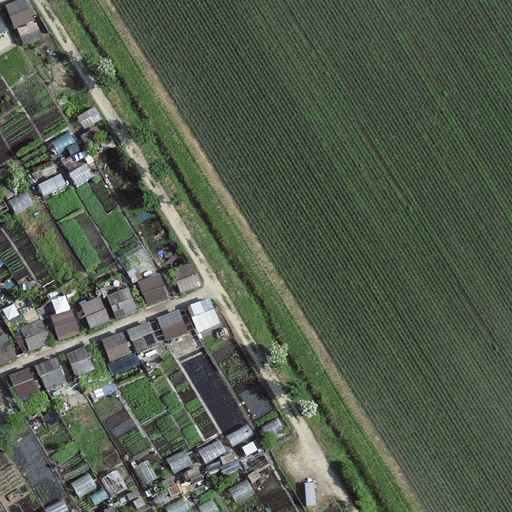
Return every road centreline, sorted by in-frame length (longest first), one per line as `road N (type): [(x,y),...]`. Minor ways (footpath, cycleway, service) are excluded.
road 1 (track): [(38,0),(353,511)]
road 2 (track): [(215,290),(0,373)]
